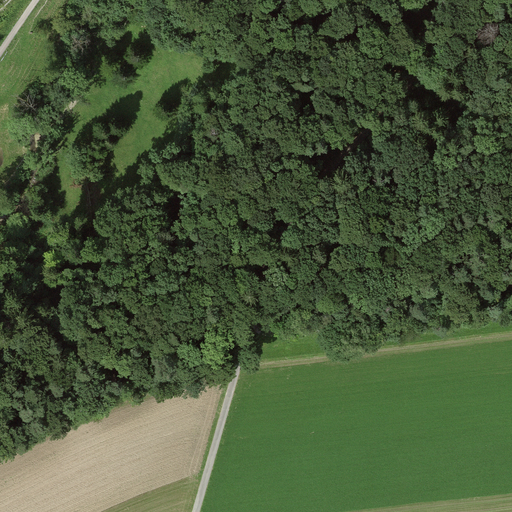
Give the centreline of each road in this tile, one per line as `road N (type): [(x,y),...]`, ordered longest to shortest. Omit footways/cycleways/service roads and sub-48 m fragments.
road 1 (track): [(251,324),(260,276),(317,183),(409,90),(438,0)]
road 2 (track): [(251,324),(298,329),(350,310),(511,209)]
road 3 (track): [(198,511),(251,324)]
